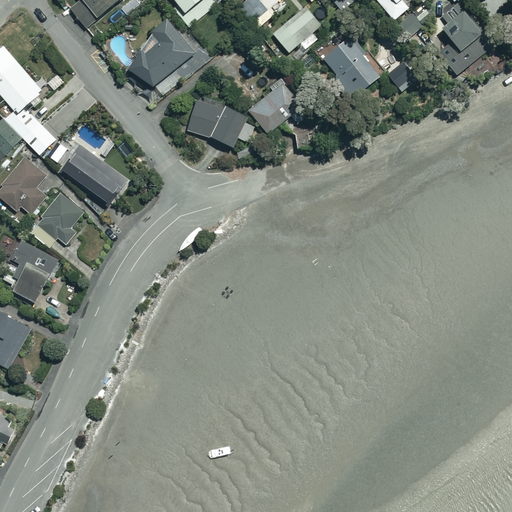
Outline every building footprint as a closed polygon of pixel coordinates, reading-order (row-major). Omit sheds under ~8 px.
[(128,0),(84,0),(85,0),(73,10),(90,31),(128,0)] [(220,3),(217,0),(177,0),(182,6),(176,10),(190,28),(220,3)] [(270,12),(260,0),(251,0),(238,12),(251,28),(270,12)] [(336,0),(335,1),(345,12),(357,0),(336,0)] [(378,0),(398,22),(412,10),(405,3),(408,0),(378,0)] [(497,48),(460,5),(445,18),(453,28),(449,32),(452,36),(449,39),(453,44),(437,58),(457,81),(497,48)] [(323,27),(308,8),(276,34),(292,55),(310,41),(308,39),(323,27)] [(401,25),(412,39),(426,27),(415,13),(401,25)] [(201,57),(174,22),(158,35),(166,46),(151,57),(147,55),(135,73),(159,90),(201,57)] [(384,80),(352,38),(325,58),(357,100),(384,80)] [(0,92),(3,96),(29,74),(4,46),(0,49),(0,92)] [(29,74),(3,96),(16,110),(15,111),(19,116),(26,109),(45,93),(29,74)] [(254,114),(273,137),(307,109),(285,83),(276,91),(279,94),(254,114)] [(251,126),(254,121),(231,109),(230,111),(200,102),(190,132),(216,140),(238,151),(243,141),(252,145),(259,129),(251,126)] [(19,116),(15,111),(6,119),(27,140),(42,156),(58,141),(26,109),(19,116)] [(27,140),(6,119),(0,125),(0,161),(3,164),(27,140)] [(130,181),(82,146),(65,170),(113,205),(130,181)] [(51,178),(28,159),(4,187),(6,188),(0,195),(0,196),(20,214),(24,209),(34,217),(49,198),(40,190),(51,178)] [(85,212),(63,194),(40,224),(67,245),(77,233),(72,229),(85,212)] [(61,262),(25,242),(12,264),(20,269),(15,277),(23,281),(17,291),(38,303),(61,262)] [(34,330),(0,311),(0,363),(12,370),(34,330)] [(0,450),(4,453),(20,427),(0,415),(0,450)]
